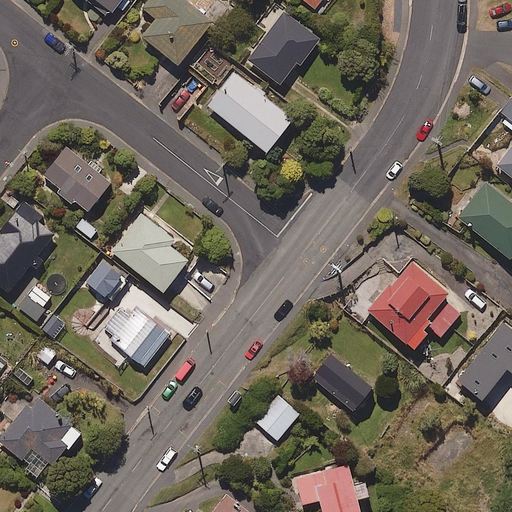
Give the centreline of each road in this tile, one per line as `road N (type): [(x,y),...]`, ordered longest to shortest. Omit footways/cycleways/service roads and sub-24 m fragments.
road 1 (secondary): [(101,511),(301,256)]
road 2 (residential): [(61,66),(301,256)]
road 3 (secondary): [(301,256),(420,83),(433,0)]
